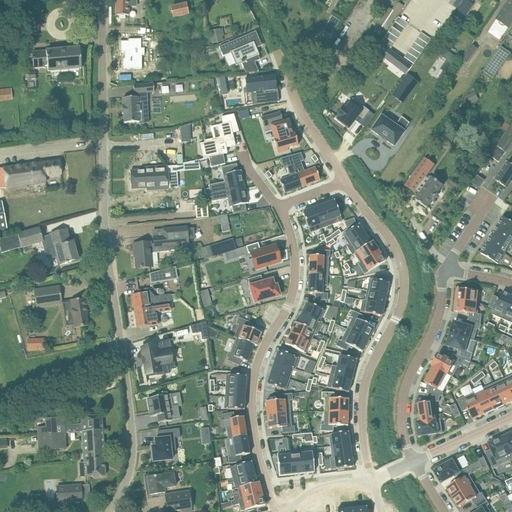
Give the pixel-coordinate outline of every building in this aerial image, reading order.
[(115,0),(116,15),(120,15),(120,18),(125,17),(125,15),(129,14),(129,5),(136,5),(136,0),(115,0)] [(449,0),(446,0),(442,7),(451,12),(456,4),(449,0)] [(471,3),(472,0),(462,0),(460,4),(469,10),(473,4),(471,3)] [(511,0),(507,0),(502,7),(504,8),(495,19),(499,22),(499,23),(499,24),(500,25),(501,26),(503,27),(504,27),(505,27),(508,28),(511,22),(511,0)] [(388,8),(377,24),(386,32),(397,15),(398,15),(404,7),(397,2),(391,10),(388,8)] [(187,14),(185,4),(170,7),(173,18),(187,14)] [(338,20),(330,15),(321,30),(329,35),(338,20)] [(398,17),(394,22),(404,29),(408,24),(398,17)] [(394,22),(391,27),(401,34),(404,29),(394,22)] [(391,27),(388,32),(398,39),(401,34),(391,27)] [(224,40),(222,28),(212,30),(215,42),(224,40)] [(219,48),(222,57),(231,54),(237,65),(241,63),(243,68),(260,61),(258,56),(259,56),(255,48),(261,46),(255,32),(219,48)] [(387,32),(384,37),(394,44),(398,39),(388,32),(387,32)] [(421,33),(417,38),(427,44),(430,39),(421,33)] [(123,52),(120,52),(120,59),(124,59),(124,69),(138,68),(138,66),(145,66),(144,54),(141,54),(140,37),(122,39),(123,52)] [(384,37),(381,42),(391,49),(394,44),(384,37)] [(417,38),(414,43),(424,49),(427,44),(417,38)] [(414,43),(410,48),(420,54),(424,49),(414,43)] [(467,63),(477,49),(471,44),(461,59),(467,63)] [(511,53),(500,46),(497,52),(507,59),(511,53)] [(47,68),(48,71),(81,69),(79,48),(33,51),(34,69),(47,68)] [(387,48),(381,55),(393,65),(395,66),(401,58),(387,48)] [(410,48),(407,52),(417,59),(420,54),(410,48)] [(445,49),(440,56),(446,60),(454,65),(459,59),(445,49)] [(407,52),(404,57),(413,64),(417,59),(407,52)] [(497,73),(486,66),(483,72),(493,79),(497,73)] [(408,75),(392,96),(402,104),(418,83),(408,75)] [(275,76),(244,79),(244,80),(245,80),(246,88),(246,93),(252,92),(253,105),(265,103),(264,91),(276,90),(276,85),(277,85),(277,84),(275,84),(274,77),(275,77),(275,76)] [(439,104),(452,86),(446,82),(434,100),(439,104)] [(123,108),(121,108),(121,109),(122,109),(122,113),(122,114),(123,114),(124,123),(139,122),(148,122),(148,112),(147,103),(147,93),(154,92),(153,84),(133,85),(134,94),(137,94),(137,98),(122,98),(123,108)] [(11,89),(0,89),(0,101),(12,100),(11,89)] [(470,104),(478,100),(474,93),(467,97),(470,104)] [(343,107),(336,117),(337,118),(336,120),(348,129),(354,121),(358,116),(362,119),(369,111),(352,99),(346,107),(345,109),(344,108),(343,107)] [(280,113),(260,118),(263,127),(263,126),(265,131),(271,129),(274,140),(273,141),(277,154),(287,151),(287,149),(298,145),(294,135),(292,135),(288,121),(282,123),(281,121),(282,121),(280,113)] [(232,133),(238,132),(233,115),(221,117),(223,125),(219,126),(222,139),(199,144),(203,159),(209,158),(223,155),(223,154),(227,153),(226,148),(235,146),(232,133)] [(381,116),(371,130),(394,146),(410,123),(401,117),(395,126),(381,116)] [(505,152),(511,141),(511,124),(497,146),(490,156),(498,162),(506,152),(505,152)] [(439,136),(450,144),(454,139),(443,131),(439,136)] [(181,132),(167,133),(169,166),(183,165),(182,142),(181,132)] [(300,153),(290,156),(302,187),(319,180),(314,167),(304,171),(300,162),(303,161),(300,153)] [(223,155),(209,158),(211,167),(225,164),(223,155)] [(302,187),(290,156),(280,159),(283,167),(286,166),(290,176),(279,180),(284,193),(302,187)] [(61,175),(59,160),(0,167),(0,187),(6,187),(6,190),(26,187),(26,185),(45,182),(45,177),(61,175)] [(507,163),(495,180),(506,188),(511,181),(511,182),(511,165),(508,162),(507,163)] [(205,195),(210,194),(244,187),(241,171),(238,171),(236,164),(221,167),(224,182),(208,185),(209,188),(204,189),(205,195)] [(155,167),(145,168),(145,170),(146,188),(146,191),(156,190),(168,189),(175,189),(174,172),(183,171),(183,165),(169,166),(167,166),(155,167)] [(437,194),(443,186),(432,178),(430,180),(426,176),(427,174),(418,168),(406,186),(414,192),(415,191),(420,194),(416,200),(427,208),(433,200),(437,194)] [(145,170),(130,171),(131,189),(146,188),(145,170)] [(473,180),(471,183),(479,188),(484,181),(484,180),(477,175),(473,180)] [(247,203),(244,187),(210,194),(212,202),(227,199),(229,207),(231,207),(233,214),(246,211),(245,204),(247,203)] [(334,200),(323,205),(331,226),(342,221),(334,200)] [(0,233),(8,232),(1,201),(0,201),(0,233)] [(207,205),(195,206),(196,218),(208,217),(207,205)] [(323,205),(313,208),(321,229),(331,226),(323,205)] [(313,208),(302,212),(310,233),(321,229),(313,208)] [(511,222),(503,217),(497,226),(511,235),(511,222)] [(358,224),(342,235),(348,245),(347,246),(346,246),(346,247),(365,234),(358,224)] [(511,247),(511,245),(511,235),(497,226),(492,235),(509,246),(511,247)] [(145,243),(135,244),(137,268),(147,267),(152,267),(152,265),(158,265),(157,252),(169,251),(169,250),(168,246),(180,245),(188,244),(188,240),(195,239),(194,228),(187,229),(187,227),(162,229),(162,236),(153,237),(153,244),(150,244),(149,243),(145,243)] [(17,235),(0,239),(0,250),(1,253),(20,248),(38,243),(41,243),(40,238),(38,229),(17,235)] [(54,248),(44,250),(46,258),(49,259),(56,257),(58,265),(67,262),(78,259),(78,258),(80,257),(78,249),(75,250),(73,242),(70,243),(66,230),(57,232),(50,234),(50,235),(54,248)] [(365,234),(346,247),(350,254),(352,255),(372,242),(372,241),(370,243),(368,239),(365,234)] [(509,246),(492,235),(486,244),(503,255),(509,246)] [(235,250),(232,241),(209,248),(212,257),(235,250)] [(372,242),(352,255),(352,256),(354,254),(358,261),(359,263),(357,264),(358,265),(379,251),(372,242)] [(255,270),(280,262),(279,260),(281,260),(279,253),(277,253),(275,245),(260,250),(258,243),(246,247),(248,254),(250,253),(255,270)] [(498,264),(503,255),(486,244),(481,254),(498,264)] [(246,247),(239,249),(241,257),(248,255),(248,254),(246,247)] [(309,270),(308,275),(327,276),(328,257),(329,257),(330,251),(317,250),(317,256),(309,256),(309,267),(309,270)] [(379,251),(358,265),(364,275),(385,261),(379,251)] [(158,271),(149,274),(151,283),(159,282),(158,271)] [(307,277),(307,283),(308,283),(308,285),(308,289),(308,294),(315,294),(314,300),(327,301),(327,294),(323,294),(323,286),(327,286),(327,276),(308,275),(308,277),(307,277)] [(254,303),(279,296),(279,294),(281,293),(279,287),(277,287),(276,285),(274,286),(272,279),(262,282),(261,276),(247,280),(254,303)] [(369,279),(366,291),(386,295),(388,283),(369,279)] [(61,303),(58,287),(34,291),(36,307),(61,303)] [(138,294),(132,295),(134,311),(149,309),(156,308),(171,305),(170,300),(175,299),(175,294),(169,295),(155,297),(154,298),(146,289),(138,291),(138,294)] [(457,289),(456,300),(479,303),(480,292),(457,289)] [(362,300),(384,305),(386,295),(366,291),(364,300),(362,300)] [(492,315),(502,319),(511,297),(511,296),(502,292),(499,298),(494,310),(492,315)] [(494,296),(488,307),(494,310),(499,298),(494,296)] [(511,297),(502,319),(511,323),(511,297)] [(88,326),(86,315),(87,315),(84,299),(70,301),(72,309),(63,310),(65,327),(74,326),(74,328),(88,326)] [(362,300),(359,312),(371,314),(381,317),(384,305),(362,300)] [(456,300),(455,312),(469,313),(468,319),(468,320),(481,323),(482,315),(478,314),(479,303),(456,300)] [(306,303),(301,314),(322,323),(322,322),(320,321),(324,312),(324,311),(306,303)] [(149,309),(134,311),(137,328),(158,324),(156,313),(172,310),(171,305),(149,309)] [(352,318),(346,330),(368,340),(372,331),(374,328),(372,327),(361,322),(363,316),(360,314),(352,311),(352,312),(349,317),(352,318)] [(295,323),(294,323),(317,333),(322,323),(301,314),(297,324),(295,323)] [(238,325),(234,337),(256,346),(256,345),(258,346),(260,340),(259,340),(261,333),(251,329),(248,328),(248,326),(250,322),(238,318),(236,324),(238,325)] [(454,322),(450,333),(474,341),(477,329),(480,330),(481,325),(480,325),(481,323),(468,320),(466,325),(454,322)] [(206,321),(190,326),(190,327),(192,334),(200,333),(201,340),(208,339),(206,321)] [(294,323),(290,333),(310,343),(315,333),(317,334),(317,333),(294,323)] [(338,340),(335,346),(346,351),(348,347),(349,346),(353,348),(362,352),(364,347),(365,346),(366,346),(366,347),(369,342),(367,341),(368,340),(346,330),(343,337),(340,341),(338,340)] [(290,333),(285,344),(305,354),(310,343),(290,333)] [(450,333),(446,346),(458,350),(456,356),(465,360),(470,363),(476,341),(474,341),(450,333)] [(236,338),(227,361),(239,366),(241,360),(247,362),(251,352),(252,349),(253,345),(256,346),(234,337),(233,337),(236,338)] [(45,339),(27,339),(28,350),(45,349),(45,339)] [(144,348),(141,348),(143,358),(141,359),(142,365),(144,364),(144,367),(144,369),(145,375),(146,374),(156,373),(157,375),(169,373),(168,369),(167,363),(171,362),(169,351),(169,350),(162,352),(160,343),(144,347),(144,348)] [(277,351),(274,362),(295,369),(299,358),(277,351)] [(438,353),(431,366),(434,367),(446,374),(451,376),(452,377),(459,365),(461,367),(462,365),(465,360),(456,356),(454,354),(451,360),(438,353)] [(331,366),(353,372),(356,360),(339,356),(336,367),(331,366)] [(274,362),(270,373),(289,379),(293,369),(295,370),(295,369),(274,362)] [(498,366),(495,362),(489,366),(492,370),(498,366)] [(331,368),(329,376),(351,381),(353,372),(331,366),(331,368)] [(432,370),(425,383),(429,385),(427,394),(440,396),(443,397),(443,393),(443,392),(451,376),(446,374),(434,367),(432,370)] [(482,372),(477,376),(480,380),(485,376),(482,372)] [(270,373),(266,384),(285,391),(289,379),(270,373)] [(226,375),(225,387),(245,388),(246,376),(226,375)] [(329,376),(326,388),(340,391),(348,393),(351,381),(329,376)] [(474,385),(480,380),(477,376),(471,381),(474,385)] [(193,416),(207,416),(206,378),(192,379),(193,416)] [(511,401),(511,395),(504,379),(494,383),(504,405),(511,401)] [(504,405),(494,383),(483,388),(485,393),(493,410),(504,405)] [(469,385),(461,388),(464,396),(473,393),(469,385)] [(225,387),(224,397),(244,398),(245,388),(225,387)] [(166,392),(158,394),(158,397),(147,399),(149,410),(151,409),(153,416),(163,415),(164,422),(172,421),(171,420),(179,419),(177,407),(172,407),(170,395),(167,396),(166,392)] [(321,392),(321,399),(324,399),(324,402),(323,412),(347,413),(347,412),(349,412),(349,406),(348,406),(348,405),(348,399),(344,399),(334,399),(334,393),(329,393),(321,392)] [(457,400),(462,412),(468,409),(472,420),(483,415),(475,397),(473,393),(457,400)] [(493,410),(485,393),(475,397),(483,415),(493,410)] [(280,401),(265,402),(266,415),(290,413),(289,401),(292,400),(292,394),(279,395),(280,401)] [(426,403),(418,404),(421,422),(437,419),(435,402),(439,402),(440,396),(427,394),(426,403)] [(224,397),(224,409),(244,410),(244,398),(224,397)] [(461,416),(456,404),(450,407),(455,418),(461,416)] [(320,427),(320,431),(327,432),(333,432),(333,428),(333,426),(347,426),(347,413),(323,412),(323,425),(321,425),(320,425),(320,427)] [(233,413),(221,415),(222,421),(229,420),(231,428),(226,429),(228,439),(246,436),(245,431),(245,428),(243,417),(234,418),(233,413)] [(266,416),(265,416),(265,422),(267,422),(267,429),(281,428),(282,434),(295,433),(294,426),(291,427),(291,418),(290,413),(266,415),(266,416)] [(64,433),(82,432),(102,431),(101,416),(81,417),(81,426),(63,427),(62,418),(45,419),(46,427),(39,427),(39,435),(64,433)] [(421,422),(417,422),(419,436),(442,433),(440,419),(437,419),(421,422)] [(194,424),(199,463),(212,461),(207,422),(194,424)] [(174,438),(180,437),(179,428),(157,431),(158,438),(154,439),(155,446),(151,447),(153,462),(172,459),(171,451),(176,451),(174,438)] [(102,431),(82,432),(83,453),(103,452),(102,431)] [(348,432),(328,435),(330,447),(350,444),(348,432)] [(39,443),(39,449),(40,449),(40,450),(65,448),(64,433),(39,435),(40,443),(39,443)] [(511,435),(511,433),(500,439),(510,460),(511,459),(511,435)] [(246,436),(228,439),(232,438),(234,446),(229,447),(230,457),(228,457),(229,464),(241,462),(240,456),(249,454),(248,449),(248,446),(247,443),(249,443),(248,437),(246,438),(246,436)] [(510,460),(500,439),(488,444),(493,455),(487,458),(493,469),(499,466),(510,460)] [(329,458),(351,455),(350,444),(330,447),(331,457),(329,458)] [(309,450),(300,451),(302,474),(314,472),(312,459),(311,450),(309,450)] [(290,452),(288,452),(291,475),(302,474),(300,451),(290,452)] [(86,462),(87,477),(105,476),(103,452),(83,453),(84,463),(86,462)] [(277,457),(275,458),(276,463),(278,463),(278,466),(279,476),(282,476),(291,475),(288,452),(276,454),(277,456),(277,457)] [(351,455),(329,458),(331,470),(335,469),(337,469),(337,471),(343,470),(343,468),(345,468),(353,467),(351,455)] [(489,469),(484,457),(478,460),(484,471),(489,469)] [(463,470),(457,458),(435,470),(442,483),(456,475),(464,471),(463,470)] [(251,462),(229,467),(232,479),(254,473),(251,462)] [(467,468),(463,470),(464,471),(456,475),(460,480),(447,488),(453,498),(475,485),(469,475),(471,475),(467,468)] [(175,488),(173,471),(144,476),(146,487),(148,487),(150,495),(164,493),(164,490),(175,488)] [(232,479),(227,480),(228,484),(233,483),(235,489),(259,483),(259,482),(256,483),(254,473),(232,479)] [(234,500),(230,501),(230,502),(262,494),(259,483),(235,489),(237,489),(239,495),(233,497),(234,500)] [(82,501),(81,485),(56,487),(57,503),(82,501)] [(480,494),(475,485),(453,498),(458,508),(471,500),(475,506),(485,499),(482,493),(480,494)] [(490,506),(508,497),(503,488),(486,496),(490,506)] [(167,511),(191,508),(189,492),(165,495),(167,511)] [(262,494),(230,502),(232,506),(239,504),(240,511),(247,510),(247,511),(253,510),(253,508),(265,505),(262,494)] [(313,500),(317,511),(329,508),(325,496),(313,500)] [(491,511),(488,506),(489,505),(485,499),(475,506),(478,511),(476,511),(491,511)]
